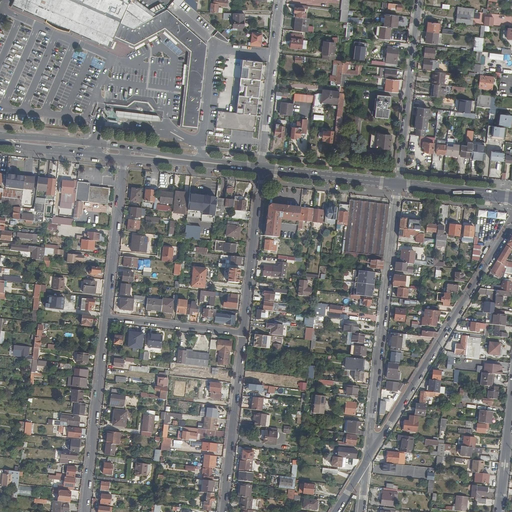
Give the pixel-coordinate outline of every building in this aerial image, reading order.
[(166,29),(192,52),(207,54),(208,45),(167,10),(153,18),(134,4),(136,0),(15,0),(13,5),(14,5),(13,7),(23,11),(24,10),(83,36),(82,37),(98,44),(99,42),(111,48),(111,47),(111,46),(114,39),(116,39),(116,37),(135,46),(166,29)] [(153,18),(167,10),(165,7),(154,13),(136,0),(134,4),(153,18)] [(211,0),(210,13),(222,14),(222,9),(221,8),(218,8),(217,6),(226,6),(225,0),(211,0)] [(348,10),(349,0),(341,0),(340,9),(348,10)] [(308,6),(295,5),(294,13),(296,13),(296,17),(298,18),(306,18),(306,14),(303,14),(304,9),(307,9),(308,6)] [(474,11),(458,10),(456,22),(473,24),(474,11)] [(244,27),(244,14),(235,14),(235,19),(234,27),(244,27)] [(397,28),(398,15),(385,14),(383,26),(392,27),(397,28)] [(485,25),(492,25),(493,18),(486,17),(485,25)] [(307,26),(308,19),(306,18),(298,18),(297,31),(313,33),(314,27),(307,26)] [(428,22),(427,31),(438,32),(439,23),(428,22)] [(392,27),(383,26),(380,26),(379,39),(390,40),(392,27)] [(228,43),(230,41),(219,31),(214,36),(219,39),(225,42),(228,43)] [(438,32),(427,31),(426,42),(437,43),(438,32)] [(252,43),(262,44),(263,34),(258,33),(254,33),(252,43)] [(301,49),(303,35),(292,34),(290,48),(301,49)] [(323,59),(334,60),(335,56),(333,56),(335,42),(325,41),(323,59)] [(367,48),(367,43),(354,42),(353,46),(356,46),(354,59),(363,60),(365,48),(367,48)] [(399,47),(388,46),(386,63),(397,64),(399,47)] [(433,58),(434,49),(425,47),(424,57),(433,58)] [(206,58),(191,56),(183,126),(198,127),(206,58)] [(436,70),(437,61),(424,59),(423,69),(436,70)] [(240,78),(260,81),(262,62),(242,60),(240,78)] [(336,84),(340,84),(341,74),(343,61),(334,60),(333,65),(334,65),(338,65),(337,76),(333,76),(330,75),(329,81),(332,81),(336,81),(336,84)] [(343,61),(341,74),(346,74),(347,64),(352,64),(352,62),(343,61)] [(395,79),(396,69),(385,68),(385,73),(383,73),(383,76),(381,76),(380,78),(387,78),(395,79)] [(482,75),(482,71),(480,70),(480,76),(478,89),(478,94),(481,94),(482,89),(492,90),(493,76),(482,75)] [(445,73),(433,71),(432,84),(444,85),(445,73)] [(238,96),(258,98),(260,81),(240,78),(238,96)] [(387,78),(385,91),(397,92),(399,80),(395,79),(387,78)] [(444,85),(432,84),(431,96),(444,98),(446,85),(444,85)] [(339,93),(339,92),(323,90),(323,94),(320,94),(320,97),(313,96),(313,103),(312,106),(337,109),(339,93)] [(344,94),(339,93),(337,109),(334,142),(339,143),(342,117),(341,117),(344,94)] [(294,101),(313,103),(313,96),(295,94),(294,101)] [(491,96),(481,94),(478,94),(477,101),(476,106),(490,108),(491,96)] [(387,118),(388,108),(389,106),(388,105),(389,96),(377,95),(377,99),(375,109),(374,116),(387,118)] [(236,114),(256,116),(258,98),(238,96),(236,114)] [(463,112),(469,113),(470,101),(459,99),(458,112),(463,112)] [(292,116),(293,104),(282,102),(280,114),(292,116)] [(418,107),(415,128),(416,128),(416,135),(424,136),(425,129),(426,129),(427,122),(427,117),(430,117),(430,113),(428,113),(428,108),(426,108),(418,107)] [(161,124),(162,116),(118,111),(117,115),(121,119),(161,124)] [(218,111),(216,127),(255,131),(256,116),(236,114),(218,111)] [(511,119),(511,115),(500,114),(499,126),(511,128),(511,119)] [(334,142),(333,144),(339,145),(342,117),(339,143),(334,142)] [(300,133),(305,134),(307,120),(300,119),(298,121),(297,128),(292,127),(290,138),(296,138),(296,137),(300,137),(300,136),(300,133)] [(279,124),(279,123),(276,123),(274,134),(278,134),(278,137),(283,138),(284,126),(283,126),(283,125),(279,124)] [(504,128),(489,126),(488,136),(503,138),(504,128)] [(322,141),(332,142),(333,131),(327,130),(327,132),(323,131),(322,141)] [(377,145),(377,147),(389,149),(391,135),(378,134),(377,145)] [(460,156),(470,157),(472,145),(472,141),(472,140),(468,139),(467,146),(462,146),(460,156)] [(452,143),(452,141),(447,140),(447,142),(445,155),(458,156),(459,146),(455,145),(455,144),(452,143)] [(436,154),(445,155),(447,142),(438,141),(436,154)] [(432,154),(433,144),(423,143),(421,152),(432,154)] [(470,157),(470,158),(483,159),(485,146),(472,145),(470,157)] [(491,160),(503,161),(504,152),(491,151),(491,160)] [(7,178),(6,183),(14,184),(14,185),(23,186),(24,177),(7,175),(7,176),(7,178)] [(32,201),(35,178),(24,177),(23,188),(23,189),(23,192),(22,200),(32,201)] [(47,192),(48,180),(38,179),(37,191),(47,192)] [(57,180),(48,180),(47,192),(46,200),(50,200),(51,193),(53,193),(54,186),(56,186),(57,180)] [(74,194),(75,182),(63,181),(62,183),(61,183),(60,193),(62,193),(61,202),(73,203),(73,199),(76,200),(76,194),(74,194)] [(90,184),(77,182),(76,194),(76,200),(75,202),(82,203),(87,203),(89,192),(89,187),(90,184)] [(22,200),(23,192),(6,190),(0,188),(0,206),(14,208),(21,209),(22,200)] [(141,191),(132,190),(131,202),(139,203),(141,191)] [(155,201),(156,192),(146,191),(145,200),(155,201)] [(109,194),(89,192),(87,203),(108,206),(108,202),(108,200),(109,194)] [(172,205),(173,194),(162,192),(160,204),(172,205)] [(187,214),(189,196),(185,196),(185,195),(177,194),(175,212),(187,214)] [(204,197),(189,196),(187,214),(187,215),(187,220),(196,221),(197,212),(203,213),(204,199),(204,197)] [(215,218),(223,219),(224,208),(225,200),(225,199),(220,199),(220,198),(217,197),(217,199),(215,218)] [(209,199),(204,199),(203,213),(202,216),(207,217),(215,218),(217,199),(209,198),(209,199)] [(46,200),(36,199),(36,201),(36,204),(35,211),(45,212),(45,209),(45,208),(45,205),(46,200)] [(33,222),(43,223),(44,219),(45,212),(35,211),(36,204),(36,201),(32,201),(22,200),(21,209),(20,216),(22,217),(22,215),(34,216),(33,222)] [(234,204),(235,201),(232,200),(225,200),(224,208),(228,208),(228,210),(227,211),(228,212),(229,212),(230,211),(231,209),(234,209),(234,204)] [(234,209),(233,211),(245,212),(247,202),(241,201),(235,201),(234,204),(234,209)] [(360,259),(383,262),(390,206),(350,201),(350,205),(348,223),(347,226),(344,257),(360,259)] [(82,203),(75,202),(75,203),(74,214),(81,215),(82,203)] [(348,223),(350,205),(339,204),(337,225),(339,225),(339,222),(348,223)] [(312,222),(313,210),(301,208),(299,221),(302,221),(312,222)] [(326,211),(325,223),(335,225),(336,209),(331,208),(331,209),(327,209),(326,211)] [(140,219),(141,210),(132,209),(131,218),(140,219)] [(325,223),(326,211),(313,210),(312,222),(311,228),(313,228),(313,223),(325,224),(325,223)] [(232,220),(244,221),(245,212),(233,211),(232,220)] [(506,221),(507,214),(478,211),(477,217),(506,221)] [(408,220),(401,219),(400,229),(415,231),(419,231),(420,224),(408,223),(408,220)] [(139,230),(140,222),(129,221),(128,229),(139,230)] [(227,238),(237,239),(237,232),(240,233),(240,228),(238,228),(239,224),(228,223),(227,238)] [(437,233),(438,225),(427,224),(426,232),(437,233)] [(446,246),(447,236),(442,235),(443,226),(438,225),(437,233),(436,240),(436,245),(446,246)] [(459,238),(461,226),(450,225),(448,237),(459,238)] [(473,238),(474,227),(464,226),(463,237),(473,238)] [(400,229),(399,238),(409,239),(409,235),(414,236),(415,231),(400,229)] [(4,231),(0,230),(0,240),(12,242),(13,236),(11,236),(12,232),(4,231)] [(33,240),(34,234),(15,232),(14,237),(17,238),(33,240)] [(94,241),(99,242),(100,234),(88,233),(88,235),(85,235),(85,240),(94,241)] [(185,236),(184,239),(200,241),(201,234),(185,233),(185,236)] [(133,236),(132,241),(135,242),(133,253),(146,254),(148,238),(133,236)] [(278,238),(266,237),(264,251),(276,252),(276,248),(274,247),(274,241),(277,241),(278,238)] [(93,251),(94,241),(85,240),(83,240),(79,240),(79,243),(82,243),(82,249),(93,251)] [(225,244),(216,243),(215,252),(236,254),(237,245),(225,244)] [(42,248),(13,245),(13,250),(32,253),(32,257),(40,258),(42,248)] [(472,257),(472,261),(478,261),(480,246),(473,246),(472,257)] [(511,250),(505,246),(497,261),(503,265),(505,266),(507,267),(509,267),(511,267),(511,263),(508,263),(505,261),(511,250)] [(163,248),(162,262),(172,263),(173,249),(163,248)] [(400,263),(413,265),(414,252),(402,250),(400,263)] [(68,258),(67,264),(76,265),(77,262),(82,262),(83,257),(68,255),(67,255),(66,258),(68,258)] [(244,271),(244,267),(240,267),(241,258),(231,257),(230,266),(225,265),(222,265),(221,268),(227,269),(240,270),(244,271)] [(138,259),(125,258),(124,267),(137,269),(138,259)] [(375,269),(382,270),(383,262),(360,259),(360,263),(368,263),(371,264),(371,268),(367,268),(366,267),(365,272),(374,273),(375,269)] [(497,275),(499,277),(505,266),(503,265),(497,261),(490,271),(497,275)] [(396,263),(395,271),(412,273),(421,274),(421,268),(412,268),(413,265),(400,263),(396,263)] [(273,270),(274,269),(264,268),(263,276),(285,279),(286,270),(287,270),(288,265),(279,264),(279,269),(278,271),(273,270)] [(100,275),(100,269),(89,267),(89,272),(90,272),(90,275),(91,275),(97,276),(97,274),(100,275)] [(192,287),(204,288),(206,270),(194,269),(192,287)] [(238,283),(240,270),(227,269),(227,271),(228,271),(227,282),(238,283)] [(355,284),(374,286),(374,282),(374,277),(374,273),(365,272),(357,271),(355,284)] [(133,283),(133,273),(124,272),(123,281),(133,283)] [(454,282),(463,283),(464,278),(462,278),(463,274),(456,273),(455,275),(454,275),(454,277),(455,277),(454,282)] [(394,275),(393,288),(398,288),(404,289),(405,276),(394,275)] [(54,290),(63,291),(64,284),(65,279),(55,278),(54,290)] [(85,287),(84,294),(95,295),(96,283),(85,281),(85,287)] [(299,296),(311,297),(312,289),(307,289),(308,282),(300,281),(299,296)] [(511,282),(502,282),(501,284),(499,291),(511,292),(511,282)] [(373,290),(374,286),(355,284),(354,296),(371,298),(372,295),(373,290)] [(446,293),(457,294),(458,286),(447,284),(446,293)] [(129,296),(130,286),(122,285),(121,295),(129,296)] [(404,289),(398,288),(397,297),(408,299),(409,297),(407,297),(408,290),(404,289)] [(495,290),(479,288),(476,293),(488,295),(490,295),(490,298),(490,302),(494,303),(496,290),(495,290)] [(510,297),(511,292),(499,291),(496,290),(494,303),(494,305),(501,305),(502,296),(510,297)] [(201,291),(200,302),(202,302),(203,296),(214,297),(214,293),(201,291)] [(268,293),(264,292),(263,297),(265,297),(265,301),(278,302),(279,299),(287,300),(288,295),(279,294),(268,293)] [(448,306),(450,294),(444,293),(443,298),(441,297),(440,302),(442,302),(442,306),(448,306)] [(236,309),(237,295),(230,294),(230,299),(228,298),(227,304),(224,303),(223,308),(236,309)] [(63,309),(63,296),(47,295),(47,303),(44,302),(44,308),(63,309)] [(87,297),(79,296),(79,299),(82,300),(81,310),(91,311),(92,306),(94,306),(95,301),(86,300),(87,297)] [(163,300),(161,311),(172,313),(173,305),(177,305),(178,300),(178,296),(174,296),(173,301),(163,300)] [(363,310),(375,311),(376,307),(370,306),(371,302),(372,298),(371,298),(354,296),(351,296),(351,300),(360,301),(364,301),(363,307),(363,310)] [(134,300),(122,299),(120,310),(132,312),(134,300)] [(146,310),(161,311),(163,300),(148,299),(147,302),(146,310)] [(176,313),(186,314),(187,306),(188,301),(178,300),(177,305),(176,313)] [(187,306),(186,314),(191,315),(192,312),(198,313),(198,307),(195,307),(196,302),(191,302),(191,306),(187,306)] [(278,304),(264,302),(263,310),(277,312),(277,313),(281,313),(282,309),(277,309),(278,304)] [(494,309),(494,305),(494,303),(490,302),(484,302),(483,313),(487,313),(490,313),(493,314),(494,309)] [(314,317),(324,318),(325,308),(315,306),(315,308),(314,317)] [(342,307),(331,306),(330,313),(342,315),(343,309),(342,309),(342,307)] [(208,319),(213,320),(213,315),(214,310),(204,309),(203,316),(208,317),(208,319)] [(268,312),(258,310),(256,320),(264,321),(264,319),(267,319),(268,312)] [(395,321),(404,322),(406,311),(396,310),(395,321)] [(438,323),(440,312),(425,310),(424,318),(422,318),(421,326),(436,327),(436,323),(438,323)] [(505,315),(504,315),(494,314),(493,324),(495,325),(502,325),(504,326),(505,315)] [(235,326),(236,317),(216,315),(215,323),(235,326)] [(82,326),(88,327),(88,323),(92,324),(93,318),(83,317),(82,326)] [(322,330),(324,318),(314,317),(313,329),(322,330)] [(479,323),(470,322),(470,327),(468,327),(467,330),(478,331),(479,323)] [(274,325),(268,324),(267,328),(271,329),(271,334),(281,335),(283,326),(274,325)] [(343,332),(351,333),(357,334),(358,325),(344,324),(343,327),(341,326),(341,329),(343,329),(343,332)] [(494,336),(507,338),(507,332),(504,332),(502,332),(502,325),(495,325),(494,336)] [(128,347),(141,349),(143,334),(130,333),(128,347)] [(354,346),(362,347),(362,344),(363,344),(364,335),(357,334),(351,333),(350,343),(353,343),(353,346),(354,346)] [(400,351),(402,334),(401,334),(392,333),(390,350),(391,350),(400,351)] [(470,333),(469,337),(472,337),(471,345),(468,345),(467,355),(454,354),(454,356),(479,359),(482,335),(481,335),(470,333)] [(162,336),(155,335),(149,335),(148,348),(161,349),(162,337),(162,336)] [(273,341),(273,337),(257,335),(256,348),(266,349),(267,342),(269,342),(270,342),(270,341),(273,341)] [(454,354),(467,355),(468,345),(471,345),(472,337),(469,337),(462,336),(461,344),(455,344),(454,354)] [(114,346),(122,347),(123,338),(115,337),(114,346)] [(230,343),(211,340),(210,350),(220,351),(218,365),(227,365),(229,352),(230,343)] [(490,342),(489,354),(499,355),(501,343),(490,342)] [(23,347),(15,346),(15,350),(20,351),(23,351),(22,355),(22,357),(22,359),(28,360),(33,360),(33,357),(29,356),(30,347),(23,347)] [(365,357),(366,348),(362,347),(354,346),(354,355),(353,356),(356,356),(356,359),(363,360),(364,360),(365,357)] [(33,360),(38,361),(38,351),(41,351),(41,349),(40,348),(39,348),(34,348),(34,351),(33,357),(33,360)] [(177,351),(176,364),(208,367),(209,355),(193,353),(193,351),(187,350),(187,352),(177,351)] [(390,363),(399,364),(399,360),(400,351),(391,350),(390,363)] [(89,354),(78,353),(77,363),(79,363),(79,364),(82,365),(83,363),(87,364),(89,354)] [(356,372),(363,372),(364,369),(362,368),(363,360),(356,359),(348,358),(347,368),(347,371),(356,372)] [(114,367),(123,368),(124,361),(115,360),(114,367)] [(387,378),(399,380),(400,373),(397,373),(398,365),(388,364),(387,378)] [(502,366),(485,364),(484,372),(493,373),(494,374),(501,374),(502,366)] [(74,377),(87,379),(88,370),(75,369),(74,377)] [(433,370),(432,378),(440,379),(441,371),(433,370)] [(362,381),(363,372),(356,372),(355,380),(362,381)] [(484,372),(482,372),(480,384),(485,385),(491,386),(493,373),(484,372)] [(73,388),(86,389),(87,379),(74,377),(73,388)] [(162,387),(163,384),(166,384),(167,379),(157,378),(156,387),(162,387)] [(430,379),(428,391),(439,393),(440,380),(430,379)] [(397,392),(398,383),(388,381),(386,391),(397,392)] [(210,398),(220,399),(221,394),(219,394),(220,383),(211,382),(209,393),(211,393),(210,398)] [(271,387),(249,385),(248,390),(258,391),(258,393),(261,394),(262,388),(268,389),(268,393),(270,394),(271,387)] [(500,391),(500,387),(493,386),(491,386),(485,385),(484,389),(485,389),(484,398),(493,399),(498,400),(499,391),(500,391)] [(346,395),(357,396),(358,387),(347,386),(346,395)] [(142,398),(166,401),(168,389),(161,388),(162,387),(156,387),(155,387),(155,391),(161,391),(160,398),(156,397),(156,395),(149,395),(149,393),(142,392),(142,398)] [(82,404),(83,391),(73,390),(72,402),(75,403),(82,404)] [(426,394),(444,396),(444,393),(443,393),(439,393),(428,391),(421,390),(420,401),(425,402),(426,394)] [(110,407),(124,408),(126,396),(119,395),(111,394),(110,407)] [(315,395),(314,404),(324,405),(325,403),(325,400),(325,396),(315,395)] [(263,399),(253,398),(252,402),(252,406),(251,410),(261,411),(263,399)] [(346,404),(345,409),(345,414),(355,415),(356,403),(352,402),(352,399),(350,399),(339,398),(337,398),(337,403),(343,404),(346,404)] [(75,403),(74,415),(84,416),(85,404),(82,404),(75,403)] [(426,404),(416,403),(415,414),(424,415),(426,404)] [(324,405),(314,404),(313,413),(323,414),(324,410),(324,407),(324,405)] [(216,418),(218,418),(218,414),(216,414),(217,411),(217,408),(207,407),(206,417),(216,418)] [(116,422),(116,426),(125,427),(127,412),(115,410),(113,422),(116,422)] [(491,424),(493,412),(480,410),(478,422),(491,424)] [(175,417),(175,414),(167,413),(165,424),(164,424),(164,425),(168,426),(168,423),(170,423),(171,416),(175,417)] [(142,436),(152,437),(154,415),(144,414),(142,429),(141,429),(141,431),(143,431),(142,436)] [(255,421),(254,426),(264,427),(265,415),(254,414),(254,418),(255,418),(255,421)] [(403,429),(413,430),(413,428),(417,428),(418,415),(409,414),(409,420),(404,420),(403,429)] [(62,420),(62,422),(68,423),(68,426),(79,427),(80,418),(74,417),(74,418),(69,417),(62,416),(55,416),(55,419),(62,420)] [(203,417),(202,429),(215,431),(215,428),(216,425),(216,418),(206,417),(203,417)] [(347,433),(364,435),(364,431),(356,431),(356,426),(361,427),(362,422),(348,421),(347,433)] [(478,424),(478,422),(467,421),(467,423),(470,423),(470,424),(478,425),(477,432),(485,433),(485,428),(488,428),(488,425),(478,424)] [(63,436),(80,438),(81,430),(64,427),(63,436)] [(200,436),(200,429),(185,428),(185,432),(186,432),(185,440),(191,441),(192,439),(198,440),(199,436),(200,436)] [(276,433),(265,431),(264,444),(265,443),(275,444),(276,439),(277,438),(278,436),(278,435),(277,434),(276,433)] [(118,445),(123,446),(123,441),(119,441),(120,433),(107,432),(106,437),(107,437),(107,444),(113,445),(116,445),(118,445)] [(346,446),(355,447),(356,436),(346,435),(346,443),(337,442),(337,445),(346,446)] [(402,440),(400,451),(411,453),(413,436),(399,435),(398,440),(402,440)] [(462,446),(474,448),(475,438),(464,436),(462,446)] [(81,446),(81,440),(70,438),(70,440),(70,443),(71,443),(70,452),(79,453),(79,446),(81,446)] [(169,451),(171,439),(167,438),(162,438),(161,450),(163,450),(168,451),(169,451)] [(216,451),(217,444),(203,442),(202,450),(216,451)] [(450,445),(438,443),(438,445),(437,452),(437,456),(442,456),(444,456),(445,450),(450,451),(450,445)] [(107,444),(106,444),(105,455),(114,456),(115,452),(113,452),(113,445),(107,444)] [(481,454),(481,448),(474,448),(462,446),(460,456),(471,457),(472,453),(481,454)] [(342,458),(345,458),(345,457),(356,458),(356,450),(346,449),(339,448),(338,458),(342,458)] [(243,451),(242,459),(251,460),(252,460),(253,452),(243,451)] [(388,451),(387,461),(398,463),(399,452),(388,451)] [(77,453),(62,452),(61,464),(69,465),(69,459),(77,460),(77,453)] [(214,466),(215,456),(201,455),(198,454),(197,467),(202,467),(203,465),(214,466)] [(341,467),(342,458),(338,458),(336,457),(325,456),(324,459),(332,460),(332,466),(341,467)] [(242,459),(240,459),(239,472),(240,472),(250,473),(251,460),(242,459)] [(483,461),(481,461),(473,460),(472,472),(475,472),(482,473),(483,461)] [(382,470),(394,471),(395,464),(383,462),(382,470)] [(102,474),(111,475),(111,471),(113,471),(113,469),(112,469),(112,464),(104,464),(103,468),(102,468),(101,473),(103,473),(102,474)] [(137,468),(136,471),(136,475),(146,476),(147,465),(136,464),(135,468),(137,468)] [(67,477),(75,477),(76,467),(69,466),(68,467),(65,466),(64,473),(68,474),(67,477)] [(421,472),(428,472),(427,475),(435,476),(435,473),(435,468),(422,466),(418,466),(417,471),(421,472)] [(203,479),(212,480),(213,475),(211,475),(212,470),(205,469),(203,479)] [(250,473),(240,472),(238,481),(252,483),(253,473),(250,473)] [(488,483),(488,474),(482,473),(475,472),(475,482),(488,483)] [(19,478),(20,476),(4,474),(3,486),(18,488),(19,485),(19,484),(19,478)] [(62,477),(54,476),(53,479),(65,480),(64,486),(54,485),(54,488),(59,489),(71,490),(74,491),(75,478),(65,477),(62,477)] [(291,478),(280,476),(279,479),(290,481),(289,487),(279,485),(278,488),(288,489),(295,490),(296,481),(296,478),(291,478)] [(204,480),(202,493),(207,493),(207,491),(212,491),(213,485),(214,486),(215,481),(204,480)] [(101,490),(108,491),(109,483),(101,482),(101,490)] [(251,485),(240,484),(239,497),(241,497),(250,498),(251,485)] [(303,494),(312,495),(314,485),(305,484),(303,494)] [(472,497),(479,498),(481,498),(481,495),(486,496),(487,488),(473,486),(472,497)] [(386,488),(383,487),(383,490),(382,490),(380,503),(392,504),(393,496),(396,496),(397,489),(386,488)] [(58,501),(69,503),(71,490),(59,489),(54,488),(53,488),(52,493),(58,494),(58,501)] [(295,490),(288,489),(287,498),(285,498),(285,502),(287,502),(293,503),(294,496),(295,490)] [(100,493),(99,493),(98,497),(101,497),(100,504),(110,505),(110,496),(101,495),(101,494),(100,493)] [(204,499),(203,505),(212,506),(212,502),(214,500),(214,498),(213,497),(213,495),(206,494),(206,500),(204,499)] [(468,497),(457,496),(455,511),(466,511),(468,497)] [(241,497),(240,509),(242,510),(250,511),(251,498),(250,498),(241,497)] [(67,511),(69,503),(58,501),(38,499),(36,499),(35,499),(34,502),(57,505),(56,511),(67,511)] [(317,509),(318,500),(305,499),(304,508),(317,509)] [(293,503),(287,502),(285,511),(292,511),(292,510),(293,503)]
